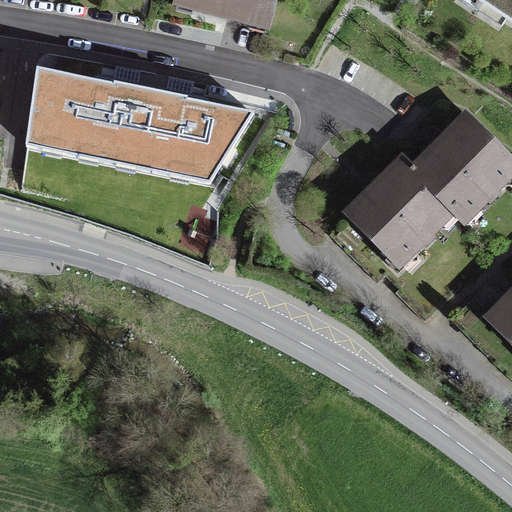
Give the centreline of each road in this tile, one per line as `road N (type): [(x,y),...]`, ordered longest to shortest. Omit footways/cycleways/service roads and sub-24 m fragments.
road 1 (residential): [(0,18),(178,51),(304,89),(313,124),(285,214),(301,250),(511,411)]
road 2 (primary): [(0,231),(132,266),(256,319),(383,391),(511,486)]
